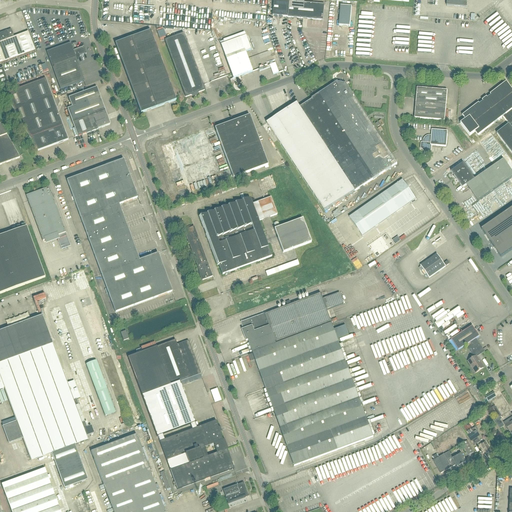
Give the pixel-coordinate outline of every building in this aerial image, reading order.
[(447,0),(447,7),(467,8),(467,0),(447,0)] [(303,19),(304,3),(274,1),(275,1),(274,1),(273,17),(288,18),(303,19)] [(304,3),(303,19),(323,21),(324,5),(304,3)] [(341,6),(339,26),(350,27),(352,7),(341,6)] [(9,39),(9,38),(13,36),(11,30),(0,33),(0,64),(35,51),(28,32),(9,39)] [(141,114),(176,101),(150,31),(115,44),(141,114)] [(184,34),(164,41),(183,92),(185,98),(192,95),(192,96),(194,97),(197,96),(197,94),(197,93),(204,90),(201,81),(184,34)] [(230,80),(231,83),(239,80),(238,77),(252,72),(245,53),(251,51),(245,36),(225,44),(224,41),(220,43),(233,79),(230,80)] [(53,71),(77,63),(76,58),(86,54),(83,48),(73,51),(70,44),(47,53),(53,71)] [(84,81),(77,63),(53,71),(60,90),(84,81)] [(279,73),(276,63),(270,65),(273,75),(279,73)] [(3,69),(0,69),(0,85),(8,83),(3,69)] [(5,94),(38,152),(68,140),(46,79),(5,94)] [(319,204),(325,212),(397,164),(391,155),(367,118),(353,98),(354,97),(345,84),(337,82),(336,83),(312,99),(312,100),(310,102),(300,108),(297,104),(267,124),(278,141),(292,162),(319,204)] [(462,116),(465,120),(460,124),(469,136),(475,132),(478,136),(511,110),(511,89),(506,82),(492,93),(462,116)] [(67,109),(71,118),(103,106),(97,88),(68,98),(72,108),(67,109)] [(416,99),(414,119),(445,122),(447,91),(438,90),(417,88),(416,99)] [(110,125),(103,106),(71,118),(77,137),(110,125)] [(216,132),(233,178),(268,166),(255,130),(251,119),(241,122),(240,119),(237,118),(225,123),(224,125),(226,128),(216,132)] [(509,125),(497,134),(511,154),(511,123),(509,125)] [(0,165),(20,158),(0,124),(0,165)] [(448,132),(432,130),(431,138),(429,137),(427,138),(426,139),(425,141),(424,143),(421,143),(420,149),(421,150),(424,153),(424,154),(431,155),(431,151),(432,146),(444,147),(446,147),(448,132)] [(138,198),(124,160),(67,181),(115,313),(171,292),(172,292),(158,254),(139,261),(124,219),(119,205),(124,203),(138,198)] [(466,186),(478,202),(511,178),(511,171),(503,160),(475,180),(463,163),(451,172),(463,188),(466,186)] [(362,237),(416,199),(404,182),(403,181),(349,218),(362,237)] [(222,194),(233,190),(236,189),(235,185),(220,190),(222,194)] [(43,242),(45,241),(46,244),(58,240),(61,250),(71,246),(49,188),(26,196),(43,242)] [(201,217),(222,275),(272,257),(259,222),(277,215),(270,198),(252,205),(250,199),(201,217)] [(511,250),(511,208),(482,230),(501,258),(511,250)] [(481,209),(477,211),(480,219),(485,217),(481,209)] [(274,230),(283,253),(311,243),(302,219),(274,230)] [(27,227),(0,236),(0,294),(45,278),(27,227)] [(184,231),(202,281),(212,277),(194,227),(184,231)] [(444,264),(437,255),(421,266),(429,279),(450,264),(448,261),(444,264)] [(265,272),(267,277),(299,265),(297,261),(265,272)] [(242,323),(242,325),(253,354),(249,356),(251,362),(255,360),(294,466),(374,437),(338,340),(349,336),(346,326),(335,330),(332,324),(327,311),(344,305),(340,293),(323,300),(321,294),(291,305),(290,302),(286,303),(287,306),(243,323),(242,323)] [(89,476),(87,469),(84,470),(75,445),(88,440),(87,436),(94,434),(91,426),(87,428),(85,422),(82,423),(75,407),(78,406),(76,400),(73,401),(69,390),(72,389),(70,383),(67,384),(42,317),(0,332),(0,389),(4,388),(17,422),(3,427),(2,427),(9,444),(23,439),(31,461),(52,454),(60,476),(64,489),(88,480),(86,477),(89,476)] [(458,351),(466,346),(471,353),(467,356),(470,361),(468,362),(476,374),(484,368),(477,357),(484,352),(475,340),(479,337),(472,326),(451,340),(458,351)] [(120,334),(123,342),(129,340),(126,332),(120,334)] [(175,341),(128,358),(142,396),(159,442),(164,440),(162,435),(190,425),(192,430),(197,428),(180,382),(189,379),(200,374),(188,341),(177,345),(175,341)] [(116,412),(107,389),(96,361),(86,365),(105,416),(116,412)] [(495,393),(494,392),(485,397),(487,402),(497,397),(497,396),(501,394),(499,391),(495,393)] [(170,471),(189,464),(226,450),(227,450),(228,450),(224,440),(223,440),(220,433),(222,432),(221,427),(218,428),(216,421),(197,428),(192,430),(164,440),(159,442),(166,462),(170,471)] [(480,436),(476,431),(478,430),(476,427),(471,430),(473,433),(468,437),(471,442),(480,436)] [(91,452),(113,511),(164,511),(136,435),(124,440),(91,452)] [(492,453),(485,441),(479,445),(484,453),(485,453),(488,456),(492,453)] [(469,457),(475,454),(468,442),(462,446),(469,457)] [(234,469),(227,450),(226,450),(189,464),(170,471),(177,490),(234,469)] [(449,452),(439,458),(437,456),(433,458),(434,460),(433,461),(440,474),(456,465),(457,467),(466,462),(465,460),(465,459),(465,458),(464,459),(461,454),(453,459),(449,452)] [(2,485),(11,511),(60,511),(45,469),(44,469),(2,485)] [(249,497),(244,483),(223,491),(228,504),(249,497)] [(80,496),(85,511),(90,511),(86,495),(80,496)]
